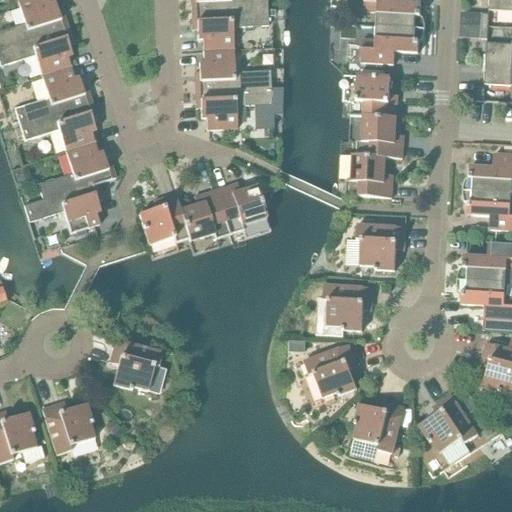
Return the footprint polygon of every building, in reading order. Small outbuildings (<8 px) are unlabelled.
[(0,32),(0,50),(67,29),(62,12),(57,13),(54,4),(50,5),(48,0),(29,0),(17,4),(24,25),(0,32)] [(190,0),(191,14),(267,11),(266,0),(190,0)] [(377,14),(376,28),(424,31),(424,23),(422,19),(420,17),(421,6),(397,5),(397,0),(364,0),(364,13),(377,14)] [(511,12),(511,0),(489,0),(489,12),(511,12)] [(268,28),(267,11),(191,14),(192,32),(197,32),(197,42),(202,42),(202,53),(233,52),(232,29),(268,28)] [(423,38),(424,31),(376,28),(375,42),(362,41),(361,65),(394,67),(394,54),(418,55),(419,43),(420,42),(423,38)] [(73,46),(67,29),(0,50),(0,67),(0,68),(34,57),(41,79),(70,70),(67,59),(71,57),(68,48),(73,46)] [(485,65),(511,66),(511,45),(487,44),(485,65)] [(194,75),(195,93),(271,90),(270,73),(234,74),(233,52),(202,53),(203,65),(198,65),(199,75),(194,75)] [(510,105),(511,104),(511,66),(485,65),(484,86),(511,87),(510,105)] [(70,70),(41,79),(48,100),(14,111),(19,127),(91,104),(86,87),(81,89),(78,79),(74,81),(70,70)] [(389,97),(390,79),(357,77),(356,103),(351,102),(350,118),(363,119),(363,118),(396,120),(398,97),(389,97)] [(271,90),(195,93),(195,111),(200,111),(201,121),(206,121),(206,133),(236,131),(235,108),(253,107),(271,107),(272,117),(282,116),(282,106),(282,93),(282,90),(271,90)] [(91,104),(19,127),(19,129),(22,138),(24,143),(58,133),(65,154),(94,145),(91,134),(95,133),(92,123),(97,122),(91,104)] [(395,137),(396,120),(363,118),(363,119),(362,143),(357,142),(356,157),(356,158),(386,159),(386,160),(402,161),(404,138),(395,137)] [(37,186),(42,202),(96,186),(115,180),(110,162),(105,164),(102,154),(97,156),(94,145),(65,154),(72,175),(37,186)] [(356,158),(356,157),(353,156),(351,182),(346,182),(345,198),(392,200),(393,177),(385,176),(386,160),(386,159),(356,158)] [(463,188),(463,192),(511,195),(511,157),(494,156),(493,170),(470,168),(469,180),(465,182),(463,188)] [(237,185),(215,192),(229,236),(243,232),(242,227),(266,219),(265,214),(273,192),(259,196),(256,188),(239,193),(237,185)] [(42,202),(23,208),(29,224),(63,214),(70,236),(99,227),(95,215),(100,214),(97,204),(101,203),(96,186),(42,202)] [(180,212),(189,241),(188,241),(189,244),(213,236),(215,241),(229,236),(215,192),(193,199),(196,207),(180,212)] [(511,233),(511,195),(463,192),(463,196),(464,203),(467,205),(466,217),(490,219),(489,232),(511,233)] [(156,211),(138,216),(148,248),(173,240),(174,245),(188,241),(189,241),(180,212),(175,196),(153,203),(156,211)] [(406,229),(357,226),(356,242),(361,242),(360,268),(375,269),(375,272),(395,273),(396,252),(404,253),(406,229)] [(457,278),(457,282),(506,285),(507,270),(511,270),(511,247),(488,246),(487,259),(464,258),(463,269),(460,271),(457,278)] [(457,282),(457,286),(458,292),(462,295),(461,307),(484,308),(484,321),(511,323),(511,285),(506,285),(457,282)] [(324,287),(323,303),(328,303),(327,328),(334,329),(334,332),(342,332),(362,334),(363,313),(371,313),(372,290),(324,287)] [(511,339),(509,351),(486,345),(480,367),(488,369),(482,390),(502,395),(503,392),(511,394),(511,339)] [(132,389),(156,396),(159,394),(165,374),(163,370),(158,369),(162,354),(115,342),(109,365),(117,367),(112,387),(131,392),(132,389)] [(349,347),(304,364),(309,378),(314,376),(323,400),(337,395),(338,398),(357,391),(349,371),(357,368),(349,347)] [(465,446),(478,437),(451,397),(432,409),(437,416),(419,428),(430,445),(433,443),(441,456),(462,442),(465,446)] [(63,404),(41,412),(56,458),(71,453),(69,448),(94,441),(89,426),(92,425),(86,406),(66,412),(63,404)] [(393,456),(404,409),(382,404),(380,412),(359,407),(354,426),(357,427),(354,441),(354,442),(350,457),(375,463),(378,453),(393,456)] [(0,465),(12,462),(11,457),(21,454),(25,466),(44,460),(40,448),(35,450),(31,435),(34,434),(28,415),(8,421),(5,414),(0,415),(0,465)]
